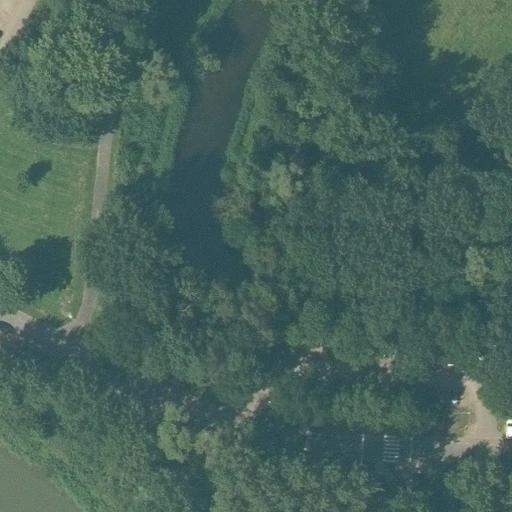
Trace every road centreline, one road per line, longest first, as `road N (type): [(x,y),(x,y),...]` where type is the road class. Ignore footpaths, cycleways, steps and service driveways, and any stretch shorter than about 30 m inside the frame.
road 1 (tertiary): [(511,452),(280,437),(140,387)]
road 2 (tertiary): [(140,387),(0,320)]
road 3 (unclassified): [(202,511),(137,417),(140,387)]
